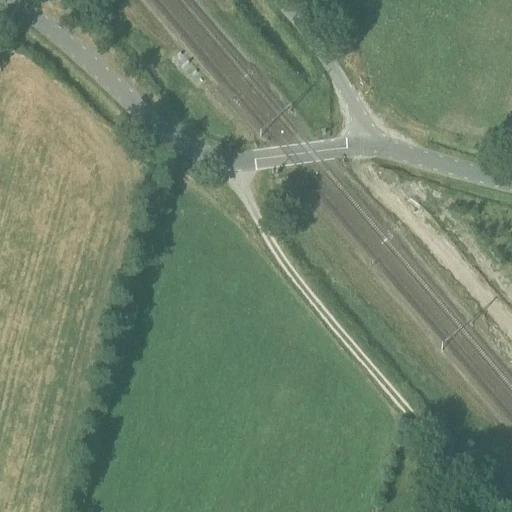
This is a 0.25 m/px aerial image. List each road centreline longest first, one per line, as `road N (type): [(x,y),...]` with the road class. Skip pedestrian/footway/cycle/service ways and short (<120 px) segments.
road 1 (unclassified): [(370,135),(230,164),(192,152),(44,24),(1,0)]
road 2 (unclassified): [(370,135),(275,0)]
road 3 (unclassified): [(511,188),(426,167),(370,135)]
